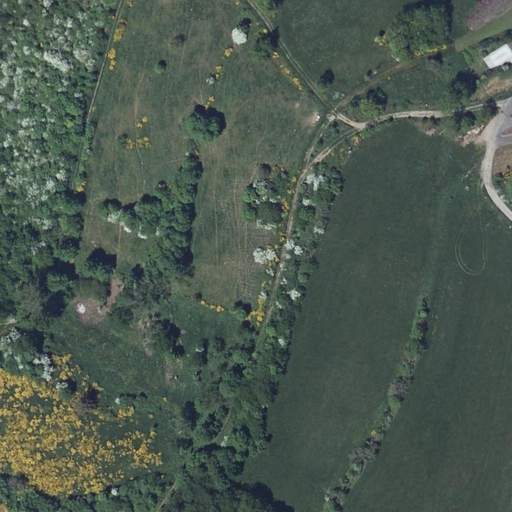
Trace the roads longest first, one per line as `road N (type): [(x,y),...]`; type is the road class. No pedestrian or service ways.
road 1 (track): [(161,511),(213,448),(251,371),(320,127),(362,87),(511,12)]
road 2 (track): [(507,107),(347,122),(251,0)]
